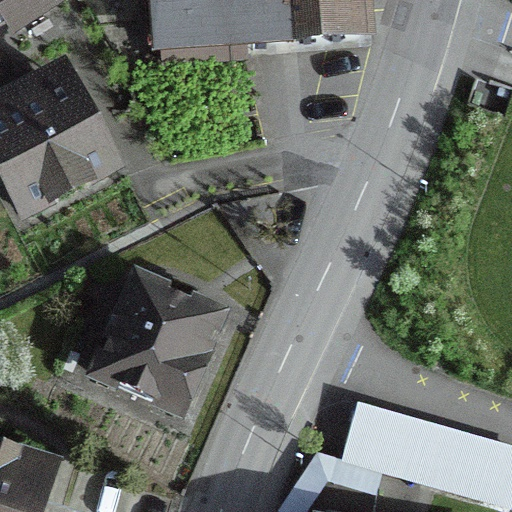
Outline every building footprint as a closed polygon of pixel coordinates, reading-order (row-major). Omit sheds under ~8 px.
[(0,0),(0,17),(7,13),(16,27),(57,0),(0,0)] [(164,64),(158,0),(120,0),(125,66),(128,119),(249,108),(245,57),(164,64)] [(158,0),(164,64),(245,57),(244,42),(262,40),(359,32),(356,0),(158,0)] [(57,77),(0,106),(0,167),(25,214),(110,169),(70,93),(67,94),(57,77)] [(126,308),(126,311),(97,378),(178,414),(219,319),(138,283),(135,286),(132,289),(130,293),(128,297),(127,301),(126,304),(126,308)] [(511,500),(511,454),(373,413),(361,456),(511,501),(511,500)] [(0,511),(38,511),(52,469),(0,453),(0,511)]
